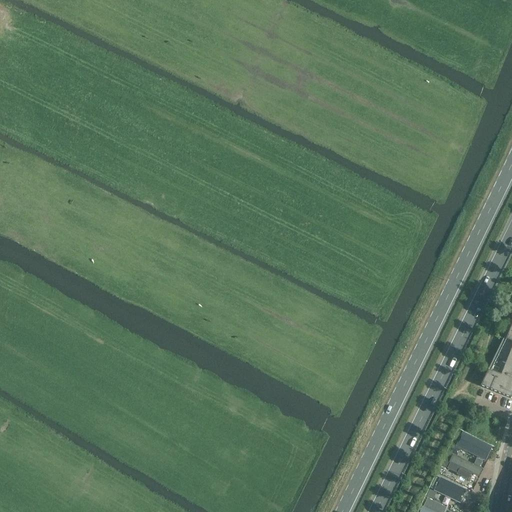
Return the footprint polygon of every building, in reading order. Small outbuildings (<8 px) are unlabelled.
[(511,319),(480,386),(511,398),(511,319)] [(460,438),(457,444),(480,455),(483,449),(460,438)] [(460,448),(451,444),(448,452),(456,456),(460,448)] [(446,469),(453,455),(447,453),(441,466),(446,469)] [(453,456),(447,469),(458,474),(457,475),(467,479),(470,473),(477,476),(480,469),(453,456)] [(438,485),(435,491),(462,504),(465,498),(459,495),(462,488),(453,484),(451,487),(450,487),(448,490),(438,485)] [(427,499),(420,511),(440,511),(443,507),(427,499)]
